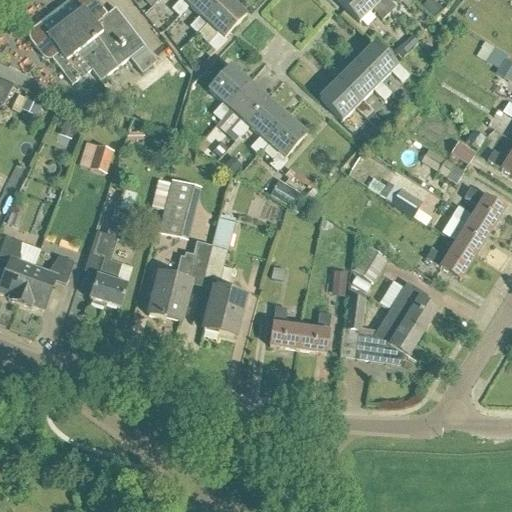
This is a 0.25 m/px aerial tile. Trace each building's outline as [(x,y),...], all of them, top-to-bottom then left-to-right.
[(114,12),(105,18),(90,0),(74,0),(28,36),(27,41),(29,46),(43,62),(49,62),(71,90),(90,75),(98,85),(129,62),(141,77),(156,66),(114,12)] [(148,0),(144,4),(151,11),(160,0),(148,0)] [(192,0),(177,0),(180,2),(170,13),(177,20),(187,9),(185,7),(192,0)] [(226,2),(223,0),(192,0),(185,7),(187,9),(198,20),(188,30),(195,37),(205,27),(203,25),(226,2)] [(368,0),(338,0),(335,4),(357,27),(371,13),(381,23),(388,16),(378,6),(376,8),(368,0)] [(408,0),(404,0),(399,5),(406,12),(413,5),(408,0)] [(441,12),(430,1),(421,10),(432,21),(441,12)] [(244,20),(226,2),(203,25),(205,27),(216,37),(206,48),(214,55),(225,44),(223,42),(244,20)] [(511,15),(509,14),(500,28),(511,36),(511,15)] [(464,38),(452,57),(475,71),(487,52),(464,38)] [(373,48),(355,66),(378,88),(379,86),(390,76),(400,87),(407,79),(396,68),(395,70),(373,48)] [(511,68),(502,62),(493,77),(510,87),(511,84),(511,68)] [(355,66),(337,84),(360,106),(362,105),(372,94),(382,104),(390,97),(379,86),(378,88),(355,66)] [(249,89),(228,71),(207,95),(221,107),(211,118),(218,125),(228,114),(226,112),(249,89)] [(480,82),(469,104),(484,112),(487,107),(499,114),(504,102),(492,96),(495,90),(480,82)] [(360,106),(337,84),(318,102),(341,125),(354,112),(364,122),(372,115),(362,105),(360,106)] [(245,129),(268,106),(249,89),(226,112),(228,114),(239,124),(230,135),(238,142),(247,131),(245,129)] [(36,120),(44,104),(26,96),(19,112),(36,120)] [(404,96),(397,103),(404,109),(411,103),(404,96)] [(286,123),(268,106),(245,129),(247,131),(258,141),(249,152),(256,158),(266,148),(264,146),(286,123)] [(462,123),(486,135),(493,120),(468,109),(462,123)] [(511,115),(504,111),(501,117),(511,123),(511,115)] [(305,139),(286,123),(264,146),(266,148),(277,158),(268,169),(275,175),(285,165),(283,163),(305,139)] [(63,126),(59,138),(70,142),(74,130),(63,126)] [(221,144),(213,154),(219,159),(228,149),(221,144)] [(362,166),(401,181),(409,161),(370,146),(362,166)] [(459,164),(467,169),(475,157),(457,146),(450,158),(459,164)] [(78,170),(105,179),(113,156),(85,147),(78,170)] [(56,174),(61,153),(50,150),(45,172),(56,174)] [(511,154),(507,163),(493,155),(486,165),(511,181),(511,154)] [(230,180),(242,168),(232,158),(221,170),(230,180)] [(450,158),(445,165),(463,176),(467,169),(459,164),(450,158)] [(445,164),(437,177),(456,189),(464,176),(463,176),(445,165),(445,164)] [(366,192),(412,222),(422,207),(400,193),(399,194),(387,186),(384,190),(373,182),(366,192)] [(290,212),(299,197),(278,184),(268,199),(290,212)] [(163,198),(165,187),(157,185),(151,209),(160,211),(163,198)] [(187,246),(200,193),(170,185),(157,238),(187,246)] [(358,206),(362,190),(336,185),(333,201),(358,206)] [(454,216),(488,237),(503,214),(468,192),(462,202),(476,211),(471,220),(457,211),(454,216)] [(73,228),(85,232),(91,216),(80,211),(73,228)] [(95,281),(88,303),(118,313),(125,290),(114,287),(120,269),(109,266),(116,244),(123,246),(132,218),(113,212),(105,239),(98,237),(90,261),(101,265),(96,281),(95,281)] [(420,235),(430,218),(422,214),(412,231),(420,235)] [(21,221),(10,216),(5,228),(17,233),(21,221)] [(217,223),(210,250),(202,283),(213,285),(202,334),(232,342),(243,300),(226,296),(231,274),(222,272),(226,254),(227,255),(235,227),(232,226),(233,219),(220,216),(218,223),(217,223)] [(454,216),(450,222),(447,227),(461,236),(453,248),(473,261),(488,237),(454,216)] [(18,308),(32,271),(18,265),(20,247),(4,241),(0,251),(0,264),(7,267),(0,285),(0,299),(7,302),(6,304),(18,308)] [(158,279),(147,320),(178,328),(190,280),(202,283),(210,250),(194,246),(190,264),(179,261),(174,283),(158,279)] [(473,261),(453,248),(445,262),(431,253),(424,263),(459,285),(473,261)] [(352,275),(372,288),(387,264),(367,251),(352,275)] [(395,255),(390,267),(405,273),(410,261),(395,255)] [(32,271),(18,308),(29,312),(30,311),(42,315),(53,285),(64,289),(73,267),(57,261),(46,276),(32,271)] [(274,273),(272,284),(284,286),(286,275),(274,273)] [(344,335),(360,337),(364,303),(361,303),(361,297),(350,290),(348,301),(344,335)] [(405,290),(400,299),(388,317),(421,338),(436,314),(422,305),(424,302),(405,290)] [(296,355),(299,332),(282,330),(285,313),(273,312),(268,351),(296,355)] [(388,317),(372,343),(356,341),(353,363),(397,369),(403,359),(406,361),(421,338),(388,317)] [(299,332),(296,355),(324,359),(329,320),(317,318),(315,334),(299,332)] [(511,341),(496,369),(511,378),(511,341)]
